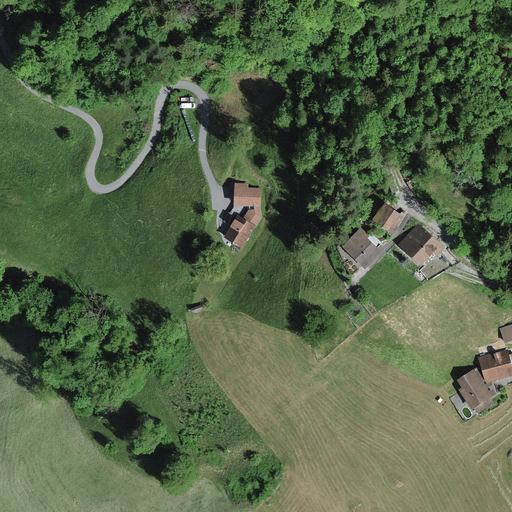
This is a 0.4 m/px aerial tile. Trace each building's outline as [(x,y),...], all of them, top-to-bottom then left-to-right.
[(248,184),(233,184),(233,207),(247,207),(261,208),(261,189),(248,188),(248,184)] [(385,203),(372,221),(391,235),(403,216),(385,203)] [(262,218),(261,208),(247,207),(248,211),(243,219),(256,227),(262,218)] [(243,219),(237,216),(223,238),(241,250),(256,227),(243,219)] [(419,223),(397,246),(420,268),(433,254),(436,257),(446,248),(419,223)] [(360,228),(341,246),(365,270),(385,250),(381,246),(382,244),(371,232),(368,236),(360,228)] [(0,322),(8,318),(0,303),(0,322)] [(511,324),(499,329),(504,343),(511,340),(511,324)] [(508,349),(477,357),(480,366),(456,381),(461,389),(458,391),(471,412),(474,410),(476,415),(486,409),(486,410),(494,405),(491,399),(497,396),(489,383),(511,377),(511,353),(510,354),(508,349)]
